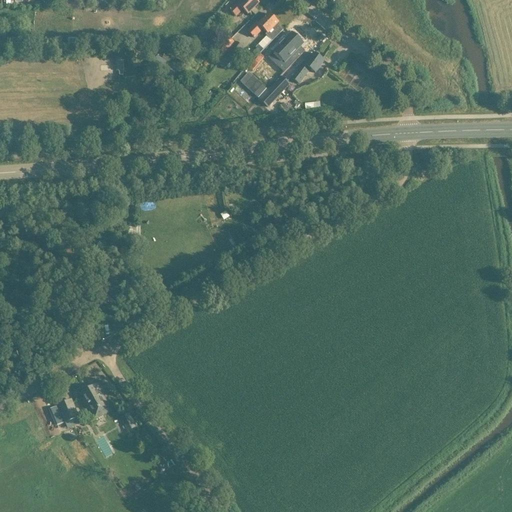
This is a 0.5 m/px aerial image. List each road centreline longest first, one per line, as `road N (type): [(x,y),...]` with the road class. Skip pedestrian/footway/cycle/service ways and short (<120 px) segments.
road 1 (unclassified): [(0,407),(381,198),(406,170),(407,135)]
road 2 (tertiary): [(407,135),(0,172)]
road 3 (track): [(193,511),(205,488),(98,350),(0,300)]
road 4 (unclassified): [(407,135),(393,74),(296,0)]
